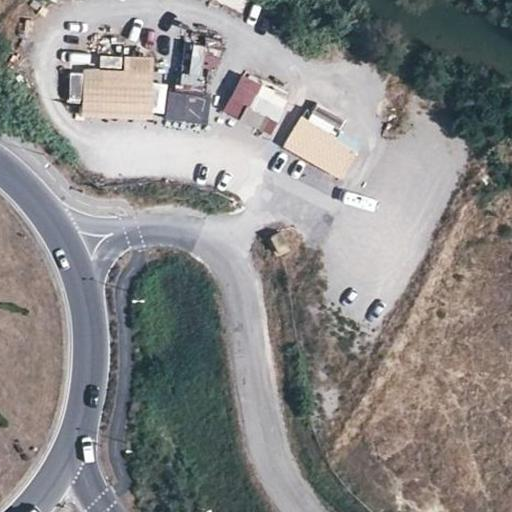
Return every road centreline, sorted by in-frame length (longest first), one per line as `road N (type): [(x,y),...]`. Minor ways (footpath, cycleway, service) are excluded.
road 1 (residential): [(308,511),(264,437),(233,276),(218,252),(193,233),(114,234)]
road 2 (primary): [(76,444),(92,379),(80,279)]
